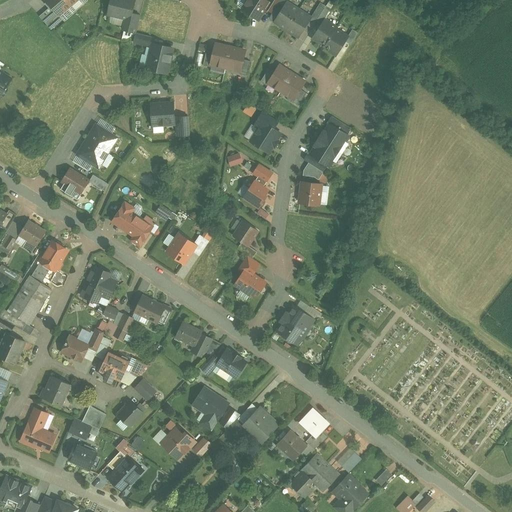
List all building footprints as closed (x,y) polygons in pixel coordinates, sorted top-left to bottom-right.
[(71,5),(67,0),(48,0),(47,1),(60,15),(71,5)] [(135,0),(112,0),(109,14),(127,18),(131,19),(133,13),(135,0)] [(248,0),(242,10),(258,20),(266,8),(269,2),(268,1),(265,0),(248,0)] [(268,0),(268,1),(269,2),(266,8),(273,12),(280,0),(268,0)] [(280,0),(273,12),(269,18),(275,22),(287,3),(281,0),(280,0)] [(275,22),(283,27),(282,28),(286,31),(299,10),(287,2),(287,3),(275,22)] [(326,6),(320,3),(311,17),(306,25),(312,28),(317,21),(326,6)] [(326,6),(317,21),(322,25),(325,20),(332,9),(326,6)] [(299,10),(286,31),(290,33),(290,32),(298,37),(306,25),(311,17),(299,10)] [(133,13),(131,19),(127,18),(124,30),(137,33),(141,15),(133,13)] [(322,25),(313,39),(320,43),(321,41),(326,44),(325,46),(337,28),(325,20),(322,25)] [(337,28),(325,46),(330,49),(329,51),(336,56),(345,41),(348,37),(336,30),(337,28)] [(352,30),(348,37),(345,41),(350,45),(358,33),(352,30)] [(152,37),(137,33),(135,43),(150,46),(152,37)] [(174,48),(153,44),(147,68),(168,73),(174,48)] [(231,47),(216,44),(214,52),(212,62),(213,62),(219,63),(218,66),(226,68),(231,47)] [(245,51),(231,47),(226,68),(234,70),(235,67),(241,68),(242,68),(244,59),(245,51)] [(207,51),(204,65),(212,67),(213,62),(212,62),(214,52),(207,51)] [(251,61),(244,59),(242,68),(241,68),(240,74),(248,76),(251,61)] [(293,74),(280,65),(275,73),(270,81),(271,81),(276,84),(275,87),(282,91),(293,74)] [(0,69),(0,96),(3,98),(15,79),(2,71),(0,69)] [(269,69),(261,82),(268,86),(271,81),(270,81),(275,73),(269,69)] [(306,82),(293,74),(282,91),(289,96),(290,93),(295,97),(296,97),(301,89),(306,82)] [(301,89),(296,97),(295,97),(292,101),(299,106),(307,93),(301,89)] [(146,99),(136,101),(137,107),(147,106),(146,99)] [(174,104),(152,105),(154,124),(175,123),(174,104)] [(250,104),(245,112),(253,117),(258,108),(250,104)] [(279,121),(264,112),(256,125),(260,128),(264,122),(274,129),(279,121)] [(350,127),(333,116),(328,123),(330,124),(331,124),(345,133),(350,127)] [(190,117),(180,117),(178,119),(179,135),(191,135),(190,117)] [(260,128),(252,141),(269,153),(274,146),(275,147),(279,141),(277,140),(282,133),(274,129),(264,122),(260,128)] [(331,124),(330,124),(323,136),(345,150),(349,143),(346,141),(349,136),(345,133),(331,124)] [(108,156),(109,156),(118,141),(95,127),(86,143),(108,156)] [(345,150),(323,136),(322,135),(317,142),(319,143),(311,154),(326,164),(330,166),(333,160),(337,163),(345,150)] [(76,158),(99,171),(108,156),(86,143),(85,142),(76,158)] [(242,153),(229,157),(233,166),(245,162),(242,153)] [(326,164),(311,154),(309,153),(305,160),(309,163),(322,171),(326,164)] [(322,171),(309,163),(304,170),(304,175),(314,177),(319,180),(324,172),(322,171)] [(273,173),(260,165),(254,173),(259,176),(268,182),(273,173)] [(90,181),(71,168),(62,182),(82,194),(90,182),(90,181)] [(103,180),(94,175),(90,181),(90,182),(98,187),(103,180)] [(259,176),(245,197),(260,207),(265,200),(264,199),(269,191),(264,187),(268,182),(259,176)] [(110,184),(103,180),(98,187),(106,192),(110,184)] [(322,184),(303,182),(300,203),(319,205),(322,184)] [(134,209),(126,203),(116,218),(123,223),(121,226),(136,236),(133,240),(141,245),(153,227),(155,223),(156,224),(157,223),(156,222),(148,216),(147,218),(146,218),(144,221),(132,212),(134,209)] [(161,205),(156,213),(161,217),(167,209),(161,205)] [(10,210),(7,214),(8,215),(1,226),(8,230),(13,221),(17,215),(10,210)] [(24,228),(13,221),(8,230),(6,233),(17,240),(21,235),(20,234),(24,228)] [(47,232),(29,221),(24,228),(20,234),(21,235),(28,239),(24,247),(31,252),(30,253),(32,254),(37,246),(37,247),(47,232)] [(259,231),(244,221),(234,236),(243,242),(249,246),(259,231)] [(167,252),(185,263),(197,244),(180,232),(167,252)] [(6,233),(1,242),(0,243),(11,250),(17,240),(6,233)] [(68,251),(54,241),(39,265),(48,271),(49,269),(51,270),(54,269),(57,271),(62,262),(62,261),(68,251)] [(249,246),(243,242),(238,248),(248,255),(253,259),(258,252),(249,246)] [(248,255),(240,268),(245,272),(246,270),(253,274),(260,263),(253,259),(248,255)] [(39,265),(32,277),(41,283),(48,271),(39,265)] [(23,279),(3,266),(0,269),(0,270),(20,283),(23,279)] [(112,274),(98,267),(95,273),(92,272),(89,279),(92,281),(91,283),(112,293),(117,282),(110,279),(112,274)] [(253,274),(246,270),(245,272),(236,285),(252,295),(259,294),(266,283),(253,274)] [(31,277),(9,312),(5,309),(0,316),(16,326),(23,330),(27,324),(27,323),(30,325),(52,291),(53,290),(41,283),(32,277),(31,277)] [(112,293),(91,283),(87,292),(84,291),(82,296),(99,303),(102,295),(110,299),(112,293)] [(241,295),(248,301),(251,297),(244,291),(241,295)] [(164,306),(144,296),(136,312),(156,322),(157,319),(164,306)] [(164,306),(157,319),(165,323),(172,309),(164,305),(164,306)] [(120,311),(108,306),(104,314),(116,320),(120,311)] [(295,306),(278,331),(298,345),(315,320),(295,306)] [(125,314),(119,326),(128,332),(131,327),(127,326),(132,317),(125,314)] [(15,326),(0,317),(0,325),(11,333),(15,326)] [(203,332),(183,322),(176,336),(195,346),(196,346),(202,334),(203,332)] [(30,325),(27,324),(23,330),(31,335),(35,329),(30,325)] [(128,332),(119,326),(114,336),(124,341),(128,332)] [(105,334),(97,329),(89,344),(90,345),(89,345),(99,350),(104,337),(105,334)] [(26,342),(8,334),(0,350),(0,356),(16,364),(26,342)] [(202,334),(196,346),(195,346),(193,351),(202,356),(204,351),(206,352),(209,347),(210,347),(213,339),(202,334)] [(89,344),(71,336),(68,342),(67,342),(66,344),(67,344),(63,352),(82,361),(89,345),(90,345),(89,344)] [(213,339),(210,347),(209,347),(206,352),(212,355),(213,353),(222,344),(213,339)] [(234,353),(228,349),(221,360),(218,364),(218,365),(237,377),(247,362),(241,358),(242,357),(235,353),(234,353)] [(122,359),(110,352),(101,370),(108,373),(105,379),(113,382),(115,377),(122,380),(131,360),(123,356),(122,359)] [(212,355),(201,367),(210,374),(218,365),(218,364),(221,360),(213,353),(212,355)] [(141,362),(131,373),(138,377),(148,365),(141,362)] [(72,384),(53,376),(48,389),(45,388),(41,397),(63,407),(63,406),(61,405),(70,384),(72,385),(72,384)] [(0,401),(9,382),(0,377),(0,401)] [(157,391),(144,379),(136,388),(149,400),(157,391)] [(216,394),(206,387),(194,405),(208,414),(202,423),(212,429),(228,405),(215,396),(216,394)] [(138,407),(132,402),(125,409),(124,408),(118,414),(131,426),(147,409),(141,403),(138,407)] [(108,414),(91,406),(83,421),(93,426),(101,429),(108,414)] [(271,419),(267,414),(260,408),(261,408),(260,407),(246,422),(258,434),(257,436),(264,442),(280,425),(272,418),(271,419)] [(49,414),(36,408),(29,424),(39,428),(40,426),(43,427),(49,414)] [(313,410),(299,425),(311,437),(316,441),(322,435),(330,426),(313,410)] [(235,422),(227,416),(222,423),(230,428),(235,422)] [(83,421),(76,418),(75,418),(74,421),(80,424),(79,426),(90,431),(93,426),(83,421)] [(230,428),(228,430),(234,436),(245,425),(239,419),(230,428)] [(80,424),(74,421),(70,431),(87,439),(90,431),(79,426),(80,424)] [(39,428),(29,424),(26,431),(21,441),(37,448),(38,444),(42,445),(41,447),(50,451),(54,443),(57,435),(39,428)] [(184,435),(177,428),(163,444),(180,459),(196,442),(187,433),(184,435)] [(307,446),(291,431),(279,445),(294,459),(307,446)] [(311,437),(306,442),(315,450),(326,439),(322,435),(316,441),(311,437)] [(139,450),(146,442),(139,436),(132,445),(139,450)] [(214,444),(204,437),(193,449),(202,457),(214,444)] [(131,458),(137,449),(124,440),(118,448),(131,458)] [(93,448),(86,445),(85,448),(77,444),(70,460),(82,465),(82,466),(90,470),(98,453),(92,451),(93,448)] [(121,452),(109,465),(116,471),(124,463),(124,464),(129,459),(121,452)] [(356,454),(345,466),(350,471),(361,459),(356,454)] [(338,474),(319,455),(304,471),(313,481),(323,490),(338,474)] [(124,464),(124,463),(116,471),(110,478),(123,490),(129,483),(132,483),(138,477),(124,464)] [(383,486),(394,475),(388,469),(377,480),(383,486)] [(304,471),(292,484),(306,497),(312,490),(308,486),(313,481),(304,471)] [(31,487),(7,477),(0,492),(0,498),(21,508),(22,508),(26,499),(31,487)] [(349,477),(336,491),(344,499),(337,507),(342,511),(350,511),(367,494),(349,477)] [(420,493),(413,501),(417,505),(424,497),(420,493)] [(429,496),(418,508),(422,511),(425,511),(435,502),(429,496)] [(41,506),(38,511),(53,511),(58,503),(45,498),(41,506)] [(38,511),(41,506),(31,502),(32,501),(26,499),(22,508),(21,508),(18,510),(17,511),(38,511)] [(311,511),(316,507),(309,500),(303,505),(309,511),(311,511)] [(76,511),(78,509),(59,501),(58,503),(53,511),(76,511)]
